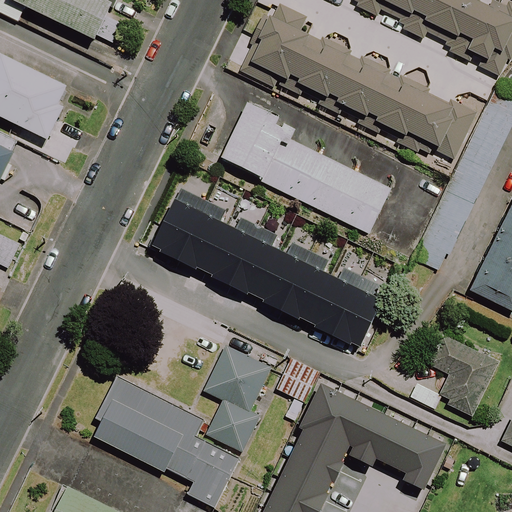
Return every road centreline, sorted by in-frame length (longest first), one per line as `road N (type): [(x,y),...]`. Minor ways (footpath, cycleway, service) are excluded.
road 1 (unknown): [(92,231),(341,360),(392,329),(511,151)]
road 2 (residential): [(0,423),(204,0)]
road 3 (unknown): [(176,56),(400,163),(419,181),(421,197),(410,213)]
